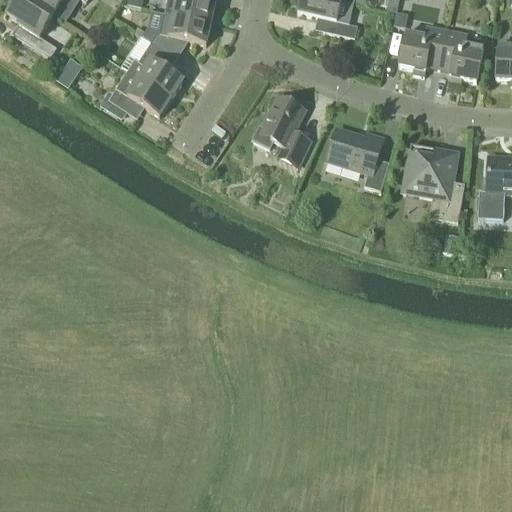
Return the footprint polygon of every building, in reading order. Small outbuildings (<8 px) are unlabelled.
[(54,21),(21,0),(19,0),(6,21),(18,29),(10,41),(49,65),(56,54),(39,43),(54,21)] [(21,0),(54,21),(66,0),(71,0),(85,9),(90,0),(21,0)] [(140,11),(143,0),(140,0),(129,0),(127,8),(140,11)] [(173,21),(210,30),(215,8),(192,3),(192,0),(168,0),(167,7),(175,9),(173,21)] [(352,10),(307,0),(302,0),(298,19),(326,25),(323,37),(354,44),(357,32),(348,30),(352,10)] [(307,0),(352,10),(354,0),(307,0)] [(151,48),(171,61),(181,45),(206,51),(210,30),(173,21),(164,19),(159,40),(156,40),(151,48)] [(396,20),(393,30),(402,33),(405,21),(396,19),(396,20)] [(438,75),(446,37),(425,32),(423,42),(405,38),(398,72),(413,75),(412,80),(424,83),(426,73),(438,75)] [(446,37),(438,75),(450,78),(448,88),(460,90),(461,86),(476,89),(483,54),(465,50),(467,41),(446,37)] [(128,77),(171,105),(182,86),(163,74),(171,61),(151,48),(138,68),(135,66),(128,77)] [(511,52),(497,51),(495,86),(510,87),(510,92),(511,91),(511,52)] [(80,71),(69,64),(64,71),(75,79),(80,71)] [(171,105),(128,77),(107,108),(131,123),(139,110),(159,123),(171,105)] [(252,147),(269,155),(273,148),(283,153),(278,163),(297,173),(310,146),(294,138),(305,116),(278,103),(262,136),(258,134),(252,147)] [(327,166),(367,179),(363,192),(380,197),(389,169),(376,165),(383,143),(366,138),(364,145),(336,136),(327,166)] [(464,191),(436,186),(441,157),(410,151),(401,198),(432,204),(428,224),(457,229),(464,191)] [(478,224),(503,226),(504,200),(511,200),(511,168),(487,168),(486,196),(480,196),(478,224)] [(444,259),(455,261),(459,243),(447,241),(444,259)]
